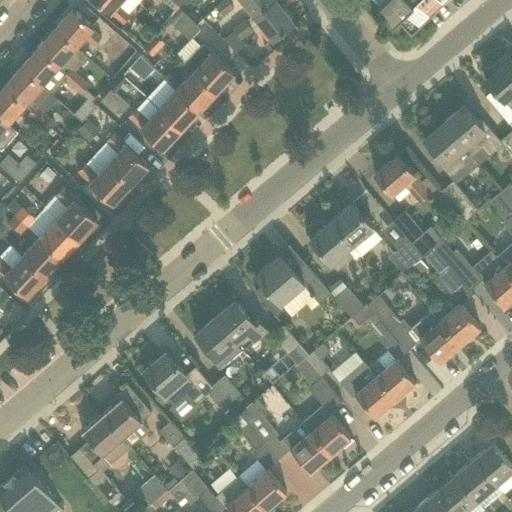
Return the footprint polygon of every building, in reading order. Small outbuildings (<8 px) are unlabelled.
[(98,0),(123,22),(130,14),(118,3),(121,0),(98,0)] [(166,0),(175,8),(183,0),(166,0)] [(225,15),(235,7),(229,0),(223,0),(217,6),(225,15)] [(273,0),(244,0),(256,14),(273,0)] [(273,0),(256,14),(274,37),(293,21),(276,0),(273,0)] [(381,2),(378,5),(393,23),(398,19),(412,34),(428,18),(437,9),(428,0),(382,0),(381,2)] [(446,0),(428,0),(437,9),(446,0)] [(94,26),(73,7),(56,26),(77,45),(85,36),(94,44),(101,36),(92,27),(94,26)] [(197,24),(192,19),(182,10),(172,21),(191,38),(201,27),(197,24)] [(235,30),(242,38),(253,29),(245,19),(234,28),(235,30)] [(156,32),(161,27),(156,23),(151,28),(156,32)] [(89,56),(76,45),(77,45),(56,26),(39,45),(60,64),(67,70),(71,66),(76,71),(89,56)] [(154,54),(165,42),(155,33),(144,45),(154,54)] [(264,44),(270,51),(278,43),(273,37),(264,44)] [(217,90),(235,71),(203,42),(186,60),(195,69),(194,69),(217,90)] [(22,65),(43,83),(50,90),(53,92),(66,77),(63,75),(67,70),(60,64),(39,45),(22,65)] [(511,105),(511,59),(510,57),(486,77),(511,106),(511,105)] [(50,90),(43,83),(22,65),(5,84),(26,102),(25,103),(33,110),(36,105),(50,90)] [(67,70),(63,75),(66,77),(72,83),(80,74),(76,71),(71,66),(67,70)] [(200,109),(217,90),(194,69),(177,88),(200,109)] [(72,83),(82,92),(90,83),(80,74),(72,83)] [(5,84),(0,89),(0,114),(8,122),(9,121),(25,103),(26,102),(5,84)] [(101,99),(119,115),(129,104),(111,88),(101,99)] [(182,128),(200,109),(177,88),(159,107),(182,128)] [(503,142),(500,138),(481,116),(477,119),(464,104),(444,121),(467,146),(477,137),(490,153),(503,142)] [(28,115),(38,123),(46,114),(36,105),(33,110),(28,115)] [(136,107),(129,115),(164,148),(182,128),(159,107),(148,118),(136,107)] [(0,114),(0,146),(2,148),(18,130),(9,121),(8,122),(0,114)] [(46,114),(38,123),(48,130),(51,127),(55,122),(46,114)] [(77,130),(89,141),(101,129),(89,118),(77,130)] [(456,182),(457,182),(480,162),(467,146),(444,121),(425,138),(441,157),(438,160),(454,179),(456,182)] [(51,127),(48,130),(53,135),(56,132),(51,127)] [(511,128),(500,138),(503,142),(511,151),(511,128)] [(131,183),(149,164),(114,131),(107,139),(119,150),(108,162),(131,183)] [(69,158),(69,151),(63,145),(54,155),(64,164),(69,158)] [(0,162),(20,180),(37,162),(27,153),(19,162),(8,153),(0,161),(0,162)] [(431,193),(424,185),(414,173),(415,173),(397,153),(375,172),(393,192),(404,182),(421,201),(431,193)] [(78,170),(113,202),(131,183),(108,162),(98,173),(86,162),(78,170)] [(48,182),(57,173),(48,164),(39,173),(48,182)] [(478,208),(457,182),(456,182),(454,179),(443,188),(468,218),(478,208)] [(511,207),(511,187),(509,184),(499,192),(511,207)] [(80,237),(98,218),(63,186),(56,194),(45,206),(57,216),(80,237)] [(511,212),(511,207),(499,192),(491,199),(506,217),(511,212)] [(366,206),(361,210),(353,201),(332,219),(352,243),(362,254),(383,237),(365,216),(371,212),(366,206)] [(15,213),(28,225),(36,217),(22,205),(15,213)] [(28,225),(40,235),(63,256),(80,237),(57,216),(45,206),(36,217),(28,225)] [(405,209),(393,219),(406,234),(424,255),(425,254),(432,248),(432,249),(434,247),(444,239),(432,225),(425,232),(405,209)] [(22,232),(28,225),(15,213),(8,220),(22,232)] [(332,219),(311,237),(340,272),(362,254),(352,243),(332,219)] [(406,234),(396,243),(414,264),(424,255),(406,234)] [(45,276),(63,256),(40,235),(22,254),(45,276)] [(472,241),(478,248),(483,244),(477,237),(472,241)] [(450,266),(451,266),(460,257),(444,239),(434,247),(450,266)] [(511,241),(497,255),(511,272),(511,241)] [(438,275),(462,302),(474,292),(451,266),(450,266),(434,247),(432,249),(432,248),(425,254),(441,273),(438,275)] [(331,291),(303,259),(292,268),(280,253),(256,273),(265,283),(257,291),(277,314),(286,306),(282,302),(303,284),(319,301),(331,291)] [(0,269),(27,295),(45,276),(22,254),(12,265),(0,254),(0,269)] [(477,272),(504,305),(511,298),(511,272),(497,255),(477,272)] [(428,267),(421,258),(414,264),(412,266),(416,270),(423,271),(428,267)] [(0,286),(0,307),(3,310),(14,298),(1,286),(0,286)] [(352,315),(364,305),(347,286),(335,295),(352,315)] [(391,327),(401,319),(379,294),(370,301),(391,327)] [(243,348),(254,338),(267,328),(256,315),(252,318),(236,299),(216,315),(243,348)] [(389,348),(396,357),(408,346),(370,301),(366,305),(365,304),(364,305),(352,315),(360,325),(368,317),(383,335),(382,336),(391,347),(389,348)] [(460,342),(480,325),(460,302),(441,319),(440,319),(460,342)] [(420,335),(420,336),(440,360),(460,342),(440,319),(441,319),(432,308),(412,326),(420,335)] [(216,315),(196,332),(213,352),(209,355),(220,367),(243,348),(216,315)] [(283,323),(271,333),(287,352),(299,342),(283,323)] [(309,353),(305,357),(320,375),(330,367),(321,357),(331,349),(324,341),(309,353)] [(166,392),(175,403),(171,406),(182,419),(199,405),(197,402),(209,391),(221,405),(227,400),(213,384),(195,364),(186,372),(166,350),(144,369),(165,393),(166,392)] [(320,375),(305,357),(297,363),(296,364),(311,382),(312,383),(320,375)] [(396,357),(386,366),(379,357),(369,365),(368,365),(396,397),(416,380),(396,357)] [(356,392),(375,415),(396,397),(368,365),(369,365),(364,359),(340,380),(353,395),(356,392)] [(213,384),(227,400),(228,399),(231,402),(241,392),(225,373),(213,384)] [(109,399),(113,404),(102,413),(131,446),(150,429),(142,420),(152,411),(128,383),(109,399)] [(288,448),(280,439),(277,436),(278,430),(262,412),(267,408),(258,397),(247,406),(255,416),(250,421),(264,438),(279,456),(288,448)] [(330,410),(323,403),(303,420),(331,452),(351,435),(330,410)] [(93,462),(103,453),(111,463),(131,446),(102,413),(82,430),(90,438),(80,447),(93,462)] [(283,437),(291,446),(311,470),(331,452),(303,420),(283,437)] [(255,446),(264,438),(250,421),(240,429),(255,446)] [(511,425),(494,440),(502,450),(511,442),(511,425)] [(203,458),(184,437),(175,445),(194,466),(203,458)] [(502,450),(494,440),(474,457),(502,489),(503,488),(504,490),(511,483),(511,462),(510,460),(502,450)] [(228,441),(220,448),(227,457),(232,452),(232,446),(228,441)] [(510,460),(511,458),(511,442),(502,450),(510,460)] [(477,499),(489,489),(495,495),(502,489),(474,457),(455,473),(477,499)] [(179,479),(182,476),(188,471),(178,459),(169,467),(179,479)] [(60,511),(64,509),(25,462),(0,484),(0,494),(14,511),(60,511)] [(102,471),(94,462),(85,470),(115,504),(124,496),(102,471)] [(266,467),(247,484),(246,484),(267,508),(287,490),(266,467)] [(200,494),(209,486),(194,468),(189,472),(188,471),(182,476),(199,495),(200,494)] [(137,488),(149,503),(150,502),(167,487),(155,473),(137,488)] [(461,511),(477,499),(455,473),(436,489),(456,511),(461,511)] [(216,494),(225,505),(228,503),(235,511),(261,511),(267,508),(246,484),(247,484),(239,474),(216,494)] [(169,487),(180,500),(184,504),(189,499),(191,501),(199,495),(182,476),(179,479),(180,480),(179,481),(178,480),(169,487)] [(456,511),(436,489),(418,505),(423,511),(456,511)] [(153,511),(157,509),(150,502),(149,503),(138,511),(153,511)]
